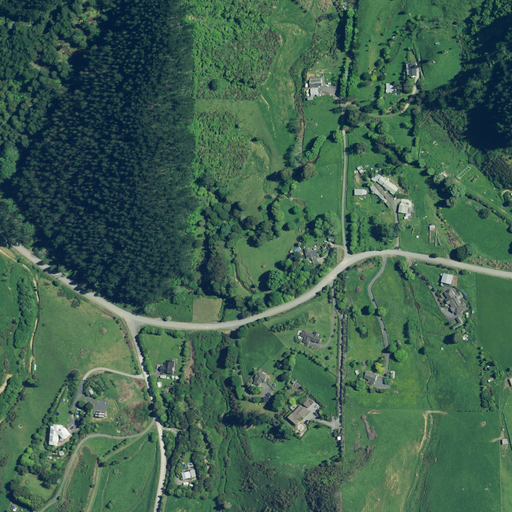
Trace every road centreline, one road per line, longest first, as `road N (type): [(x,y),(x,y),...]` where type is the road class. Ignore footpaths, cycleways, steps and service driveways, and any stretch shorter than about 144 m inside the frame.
road 1 (unclassified): [(348,260),(342,118),(357,0)]
road 2 (unclassified): [(348,260),(317,289),(250,318),(204,325),(132,318)]
road 3 (unclassified): [(132,318),(162,445),(156,511)]
road 4 (unclassified): [(511,273),(396,251),(348,260)]
road 5 (unclassified): [(132,318),(0,235)]
